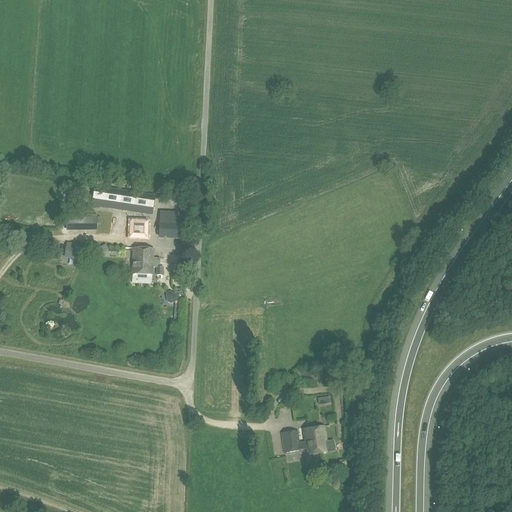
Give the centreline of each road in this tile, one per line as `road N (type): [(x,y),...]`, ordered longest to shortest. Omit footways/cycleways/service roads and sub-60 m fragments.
road 1 (unclassified): [(0,352),(173,383),(189,379),(211,0)]
road 2 (motorway): [(511,181),(437,291),(411,348),(398,397),(394,511)]
road 3 (motorway): [(421,511),(432,399),(466,357),(511,339)]
